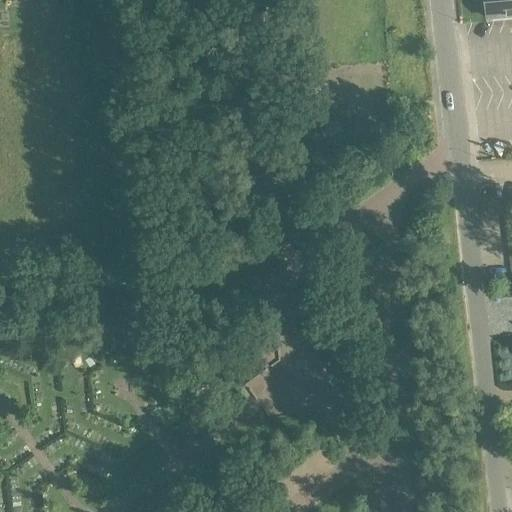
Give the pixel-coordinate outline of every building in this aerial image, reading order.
[(487,11),(488,17),(511,15),(511,0),(485,0),(482,3),(487,11)] [(298,29),(273,30),(274,47),(299,46),(298,29)] [(277,100),(279,140),(303,139),(301,99),(277,100)] [(293,151),(258,155),(260,178),(296,174),(293,151)] [(266,276),(263,271),(249,280),(253,285),(266,276)]
